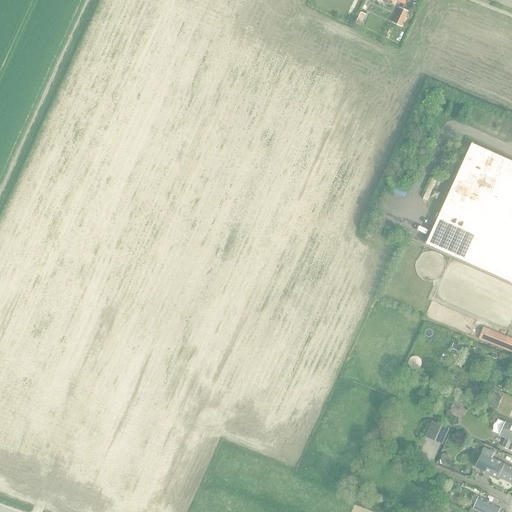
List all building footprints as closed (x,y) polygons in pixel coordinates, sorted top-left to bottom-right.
[(351,3),(348,10),(354,13),(357,6),(351,3)] [(396,15),(393,23),(401,27),(408,12),(401,9),(398,16),(396,15)] [(472,143),(426,244),(462,260),(496,276),(511,282),(511,160),(508,159),(472,143)] [(511,338),(489,329),(484,341),(511,352),(511,338)] [(490,400),(499,404),(502,396),(494,392),(490,400)] [(511,424),(506,422),(505,423),(498,419),(497,422),(496,423),(495,424),(494,425),(494,427),(494,429),(493,432),(506,438),(503,445),(504,447),(511,451),(511,450),(511,424)] [(428,437),(443,443),(449,429),(435,422),(428,437)] [(475,466),(511,483),(511,480),(511,467),(493,458),(495,452),(484,447),(475,466)] [(441,454),(443,466),(450,465),(448,453),(441,454)] [(471,507),(469,511),(498,511),(501,507),(493,504),(489,502),(486,501),(478,497),(476,503),(474,508),(471,507)]
